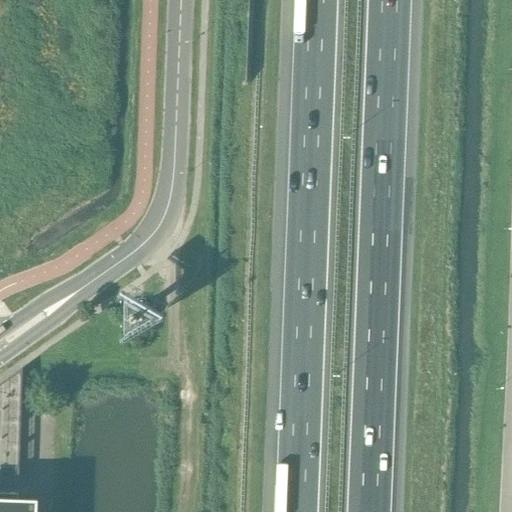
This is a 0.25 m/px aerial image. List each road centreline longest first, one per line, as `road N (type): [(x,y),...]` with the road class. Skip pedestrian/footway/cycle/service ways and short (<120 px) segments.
road 1 (motorway): [(316,0),(296,511)]
road 2 (motorway): [(363,511),(382,0)]
road 3 (tertiary): [(87,288),(163,224),(173,181),(179,0)]
